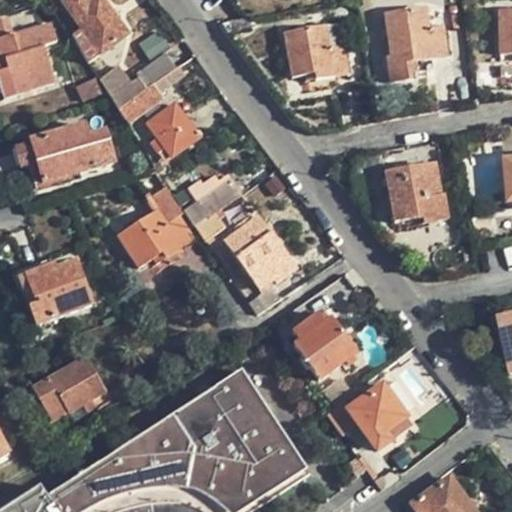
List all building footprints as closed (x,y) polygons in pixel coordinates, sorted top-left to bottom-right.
[(94,0),(88,5),(84,0),(60,0),(82,30),(72,37),(90,64),(99,57),(98,56),(126,35),(101,0),(94,0)] [(411,82),(410,77),(409,65),(415,64),(446,59),(442,30),(428,32),(424,11),(383,17),(390,60),(386,61),(389,86),(411,82)] [(511,13),(498,13),(498,57),(511,56),(511,13)] [(52,22),(12,35),(7,19),(0,20),(0,76),(6,97),(54,82),(43,46),(57,42),(52,22)] [(338,27),(326,29),(330,50),(342,48),(338,27)] [(290,81),(302,79),(313,77),(315,84),(348,78),(344,48),(342,48),(330,50),(326,29),(282,36),(290,81)] [(119,66),(99,80),(111,100),(117,110),(149,88),(141,77),(132,84),(119,66)] [(184,74),(178,67),(152,85),(158,93),(184,74)] [(304,86),(315,84),(313,77),(302,79),(304,86)] [(105,93),(96,78),(75,87),(82,102),(105,93)] [(141,114),(162,99),(158,93),(152,85),(149,88),(117,110),(127,125),(141,114)] [(141,114),(148,124),(174,105),(167,96),(162,99),(141,114)] [(174,105),(148,124),(158,138),(151,144),(157,154),(163,150),(169,159),(198,138),(174,105)] [(29,140),(29,144),(37,165),(42,183),(114,162),(105,132),(87,137),(84,125),(29,140)] [(20,170),(37,165),(29,144),(13,148),(20,170)] [(164,163),(169,159),(163,150),(157,154),(164,163)] [(511,163),(503,164),(506,204),(511,203),(511,163)] [(392,226),(421,221),(445,217),(442,199),(440,200),(434,169),(383,178),(392,226)] [(229,179),(182,210),(184,214),(194,228),(207,219),(241,195),(229,179)] [(179,216),(184,214),(182,210),(166,188),(152,197),(160,210),(118,237),(137,267),(150,259),(160,252),(165,258),(194,240),(179,216)] [(260,290),(274,281),(266,270),(285,257),(256,217),(246,224),(239,215),(231,222),(237,230),(224,241),(260,290)] [(446,223),(445,217),(421,221),(423,227),(446,223)] [(217,233),(207,219),(194,228),(204,242),(217,233)] [(154,265),(165,258),(160,252),(150,259),(154,265)] [(295,269),(285,257),(266,270),(274,281),(276,284),(295,269)] [(55,265),(25,276),(35,304),(26,307),(34,326),(91,306),(74,262),(57,268),(55,265)] [(16,279),(26,307),(35,304),(25,276),(16,279)] [(247,304),(255,317),(268,308),(260,296),(247,304)] [(511,316),(494,320),(506,377),(511,376),(511,316)] [(355,353),(329,319),(292,347),(293,349),(290,350),(306,372),(309,370),(317,381),(355,353)] [(52,421),(67,413),(91,399),(105,392),(85,357),(32,387),(52,421)] [(113,511),(115,511),(127,507),(142,504),(155,503),(178,503),(187,506),(198,511),(248,511),(304,475),(238,373),(45,497),(39,487),(0,511),(113,511)] [(375,452),(392,441),(387,435),(406,421),(381,387),(375,390),(369,381),(357,389),(326,415),(341,436),(355,425),(375,452)] [(0,413),(10,409),(3,394),(0,395),(0,413)] [(96,409),(91,399),(67,413),(72,422),(96,409)] [(411,428),(406,421),(387,435),(392,441),(411,428)] [(0,457),(8,453),(0,437),(0,457)] [(478,511),(454,478),(416,505),(421,511),(478,511)]
